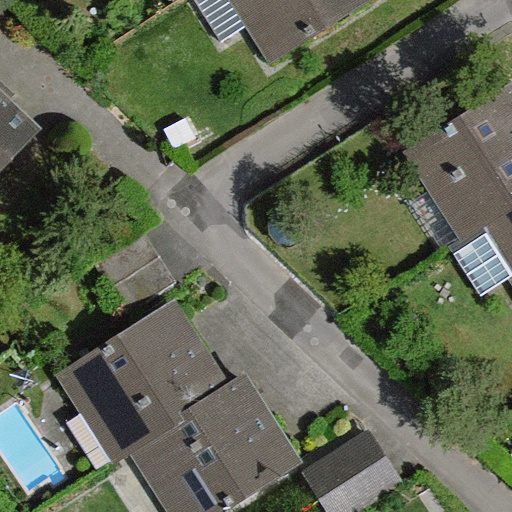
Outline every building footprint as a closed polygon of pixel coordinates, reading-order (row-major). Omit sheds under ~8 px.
[(238,0),(197,0),(225,42),(254,24),(238,0)] [(238,0),(254,24),(277,60),(370,0),(238,0)] [(511,89),(413,153),(466,237),(511,206),(511,89)] [(0,95),(0,167),(36,130),(0,95)] [(511,206),(466,237),(451,246),(484,296),(511,278),(511,206)] [(178,284),(147,234),(96,266),(129,316),(178,284)] [(172,307),(70,372),(121,455),(140,444),(225,389),(179,318),(172,307)] [(225,389),(140,444),(183,511),(223,511),(297,466),(289,452),(241,379),(225,389)] [(371,436),(309,476),(332,511),(351,511),(400,481),(371,436)]
